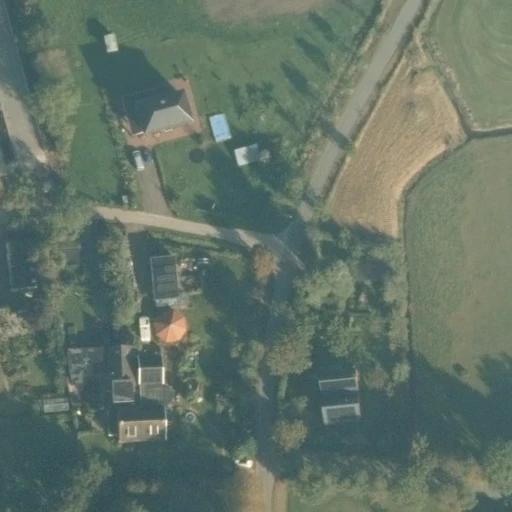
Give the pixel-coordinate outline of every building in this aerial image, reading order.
[(45,18),(71,115),(110,104),(83,8),(45,18)] [(149,96),(125,102),(128,116),(140,113),(147,138),(192,126),(185,99),(152,108),(149,96)] [(256,147),(234,153),(238,168),(260,162),(256,147)] [(54,252),(78,250),(77,237),(53,239),(53,240),(54,252)] [(54,252),(53,240),(45,241),(46,252),(53,252),(54,252)] [(12,293),(36,290),(30,244),(7,247),(12,293)] [(386,258),(365,262),(369,284),(391,280),(386,258)] [(174,282),(172,268),(170,269),(165,269),(164,260),(149,262),(149,270),(152,298),(173,296),(172,282),(174,282)] [(183,320),(173,313),(161,315),(153,325),(155,338),(165,345),(178,343),(185,333),(183,320)] [(81,375),(103,374),(102,352),(67,353),(68,371),(71,389),(83,387),(81,375)] [(138,444),(164,442),(162,411),(164,410),(168,408),(170,405),(172,402),(172,399),(171,395),(170,393),(168,390),(165,387),(161,386),(160,358),(137,359),(139,387),(135,387),(138,444)] [(131,388),(130,360),(107,361),(109,403),(124,402),(124,412),(115,413),(117,445),(138,444),(135,387),(131,388)] [(357,371),(320,374),(325,426),(361,423),(357,371)] [(124,402),(109,403),(109,414),(115,413),(124,412),(124,402)]
